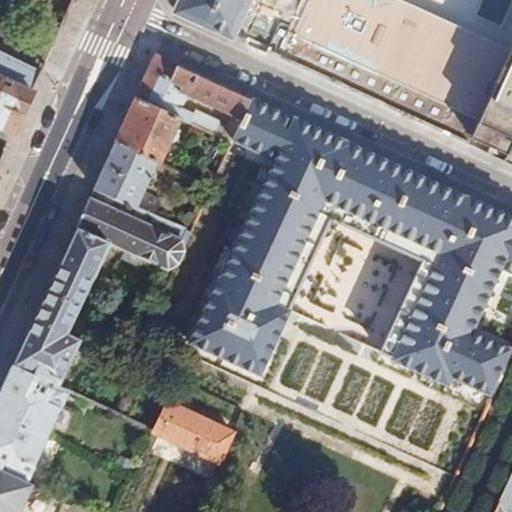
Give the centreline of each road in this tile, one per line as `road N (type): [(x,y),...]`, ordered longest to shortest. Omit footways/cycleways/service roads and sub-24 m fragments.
road 1 (residential): [(121,9),(511,186)]
road 2 (primary): [(121,9),(0,274)]
